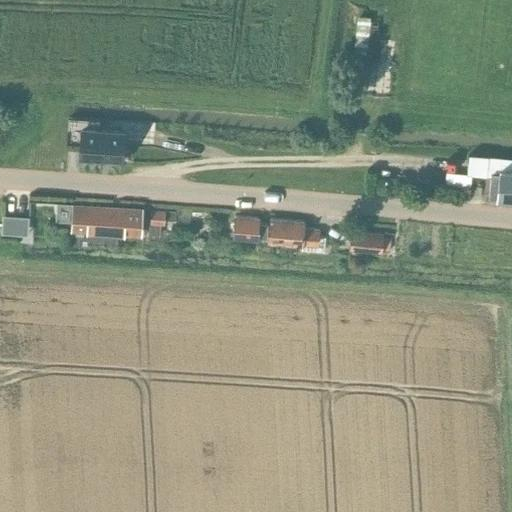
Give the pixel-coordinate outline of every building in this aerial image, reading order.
[(67,123),(65,144),(78,145),(79,145),(79,150),(79,158),(78,160),(123,163),(123,161),(124,146),(125,130),(98,128),(98,125),(99,120),(75,119),(70,119),(67,118),(67,123)] [(468,159),(467,174),(470,175),(487,176),(488,155),(473,154),(468,154),(468,159)] [(490,156),(488,173),(491,173),(490,187),(498,188),(497,195),(497,199),(511,200),(511,157),(500,157),(490,156)] [(445,173),(444,187),(469,189),(470,177),(470,175),(467,174),(445,173)] [(56,203),(56,219),(71,219),(71,230),(140,233),(141,206),(72,203),(72,204),(56,203)] [(174,222),(175,212),(151,210),(149,235),(159,235),(160,224),(164,224),(164,221),(174,222)] [(2,215),(1,232),(27,232),(27,216),(2,215)] [(268,225),(257,224),(258,218),(234,216),(232,236),(256,238),(267,239),(267,240),(302,243),(301,248),(324,250),(325,236),(317,236),(318,228),(304,227),(304,221),(269,218),(268,225)] [(381,236),(381,234),(351,231),(350,247),(381,250),(381,236)] [(381,236),(381,250),(389,250),(390,237),(381,236)]
